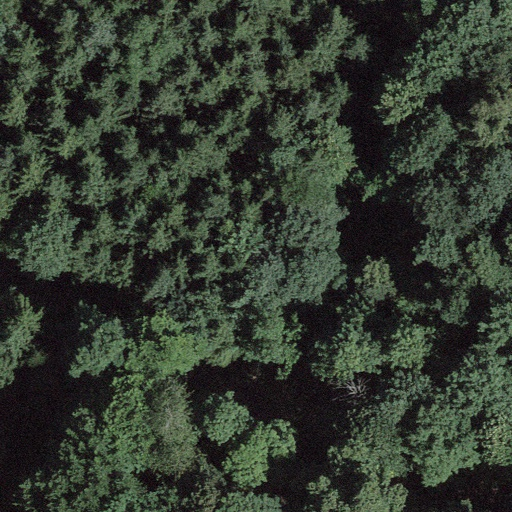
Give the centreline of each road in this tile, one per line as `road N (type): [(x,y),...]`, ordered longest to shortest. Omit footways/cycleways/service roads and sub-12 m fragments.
road 1 (track): [(317,511),(400,0)]
road 2 (track): [(451,511),(327,462),(205,379),(0,274)]
